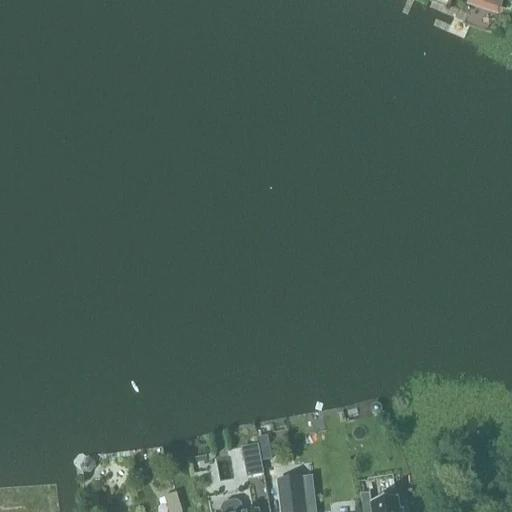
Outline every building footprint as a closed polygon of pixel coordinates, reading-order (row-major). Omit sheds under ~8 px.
[(472,0),(472,3),(499,12),(503,0),(472,0)] [(380,415),(383,411),(382,407),(377,405),(373,406),(371,410),(372,414),(376,416),(380,415)] [(259,448),(242,451),(247,481),(264,478),(259,448)] [(81,473),(85,477),(86,477),(91,477),(97,469),(96,464),(92,460),(87,461),(80,468),(81,473)] [(399,511),(399,502),(370,505),(369,497),(362,498),(363,511),(399,511)]
